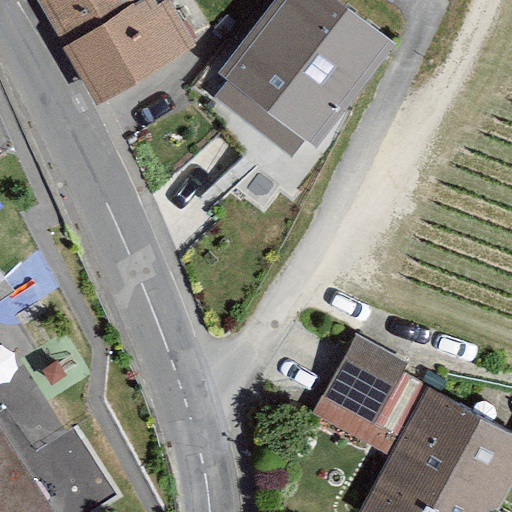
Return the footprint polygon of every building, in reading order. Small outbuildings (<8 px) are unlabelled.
[(26,0),(80,101),(180,48),(153,0),(26,0)] [(331,0),(250,0),(195,69),(294,149),(381,40),(331,0)] [(300,416),(356,448),(402,369),(343,340),(300,416)] [(511,445),(414,395),(352,511),(485,511),(511,460),(511,445)] [(0,511),(40,511),(0,449),(0,511)]
